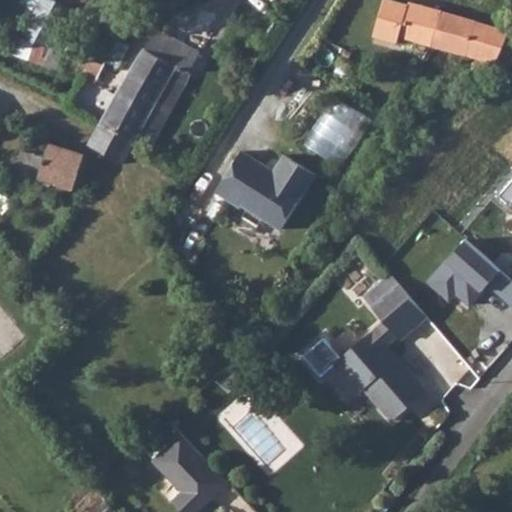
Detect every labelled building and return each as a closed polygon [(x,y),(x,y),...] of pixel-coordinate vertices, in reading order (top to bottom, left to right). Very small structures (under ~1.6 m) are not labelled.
[(11,53),(77,77),(83,56),(52,45),(69,9),(52,0),(41,0),(36,9),(14,0),(12,0),(3,30),(17,34),(11,53)] [(401,36),(410,4),(394,0),(385,0),(374,38),(399,45),(401,36)] [(401,36),(434,45),(445,12),(411,2),(410,4),(401,36)] [(445,12),(434,45),(468,55),(478,21),(445,12)] [(480,59),(500,64),(511,31),(478,21),(468,55),(480,59)] [(127,79),(102,124),(137,143),(139,141),(179,68),(190,73),(201,54),(158,28),(127,79)] [(500,64),(511,67),(511,31),(500,64)] [(96,83),(106,64),(83,56),(77,77),(96,83)] [(477,74),(495,78),(500,64),(480,59),(477,74)] [(192,75),(190,73),(179,68),(139,141),(151,147),(192,75)] [(303,141),(341,168),(374,120),(336,94),(303,141)] [(125,163),(130,155),(137,143),(102,124),(90,145),(125,163)] [(16,171),(74,189),(86,154),(46,142),(36,142),(33,152),(23,150),(16,171)] [(284,154),(273,170),(271,173),(264,168),(266,166),(241,150),(215,190),(240,206),(242,203),(280,228),(315,174),(284,154)] [(460,296),(471,308),(505,279),(472,240),(426,279),(449,305),(460,296)] [(371,308),(385,323),(398,338),(402,342),(429,316),(398,283),(371,308)] [(367,392),(396,424),(429,393),(387,348),(398,338),(385,323),(336,369),(362,397),(367,392)] [(316,340),(310,363),(334,370),(341,347),(316,340)] [(181,511),(192,511),(226,480),(178,431),(149,458),(179,490),(169,499),(181,511)] [(117,511),(109,502),(101,493),(79,511),(117,511)]
